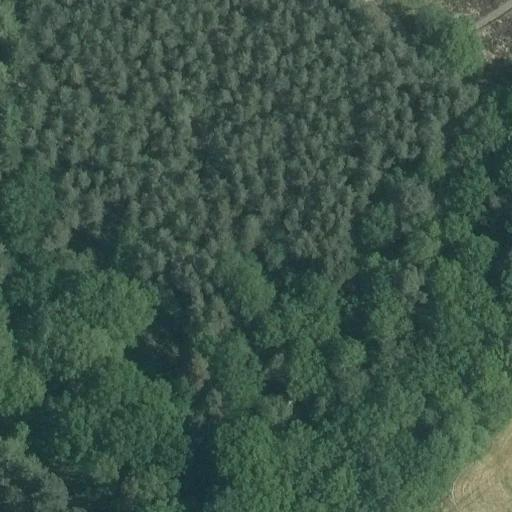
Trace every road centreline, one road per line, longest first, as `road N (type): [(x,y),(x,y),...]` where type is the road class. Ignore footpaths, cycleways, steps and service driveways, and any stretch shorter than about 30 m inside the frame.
road 1 (track): [(511,137),(422,184),(74,481)]
road 2 (track): [(281,511),(389,369),(511,256)]
road 3 (track): [(0,418),(103,511)]
